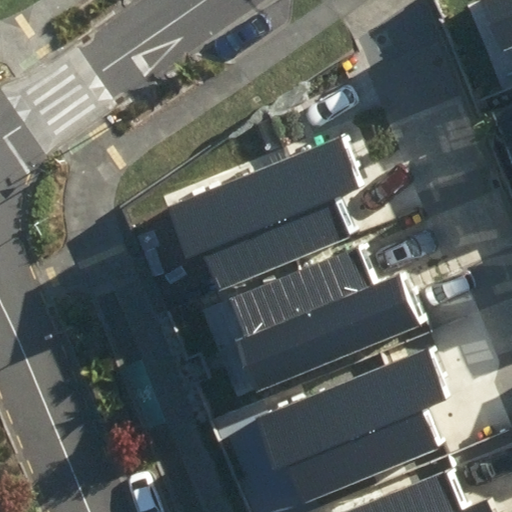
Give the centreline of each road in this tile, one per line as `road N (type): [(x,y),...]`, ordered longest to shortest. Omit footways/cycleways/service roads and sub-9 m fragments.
road 1 (residential): [(370,0),(511,358)]
road 2 (residential): [(0,133),(197,0)]
road 3 (tertiary): [(87,511),(0,298)]
